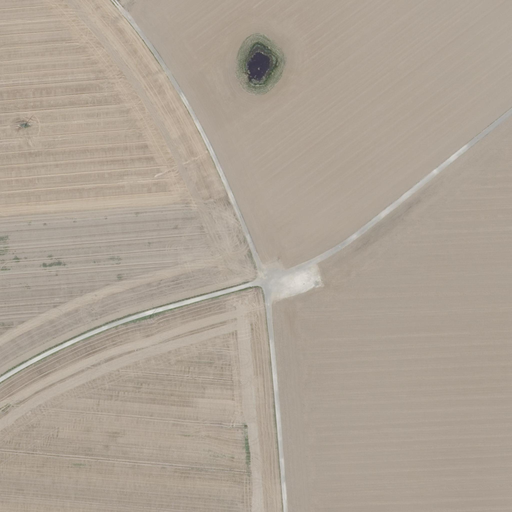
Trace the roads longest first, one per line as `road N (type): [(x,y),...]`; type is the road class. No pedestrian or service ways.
road 1 (track): [(286,511),(264,282),(195,118),(112,0)]
road 2 (track): [(511,112),(335,251),(264,282)]
road 3 (unclassified): [(264,282),(126,321),(0,381)]
